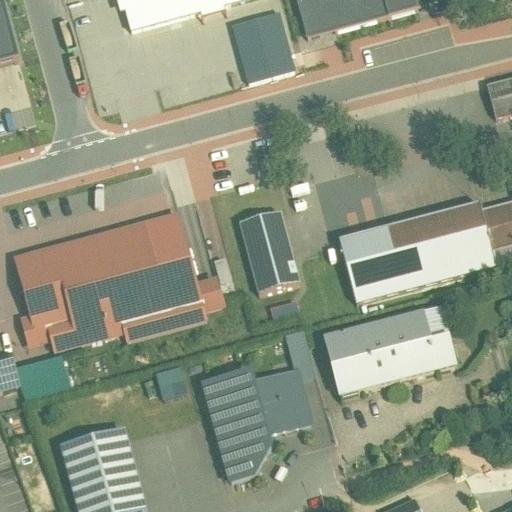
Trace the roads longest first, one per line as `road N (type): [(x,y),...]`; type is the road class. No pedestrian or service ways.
road 1 (residential): [(85,162),(511,46)]
road 2 (residential): [(85,162),(39,0)]
